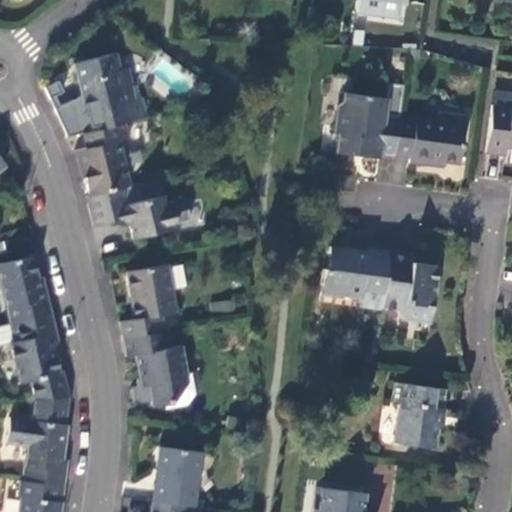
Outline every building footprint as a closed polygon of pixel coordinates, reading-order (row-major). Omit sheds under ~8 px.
[(123,119),(144,115),(140,96),(126,98),(113,50),(72,61),(87,127),(123,119)] [(397,120),(401,82),(386,80),(384,95),(341,90),(340,99),(335,103),(331,130),(336,131),(334,149),(377,155),(377,150),(393,153),(397,120)] [(511,89),(492,87),(490,101),(484,151),(504,154),(505,144),(511,144),(511,104),(511,103),(511,89)] [(436,112),(435,126),(460,128),(462,115),(436,112)] [(86,144),(72,147),(76,164),(80,164),(87,192),(99,190),(128,183),(118,140),(128,137),(123,119),(87,127),(82,129),(86,144)] [(435,126),(397,120),(393,153),(408,154),(408,160),(426,163),(427,156),(440,158),(456,161),(460,128),(435,126)] [(427,156),(426,163),(439,164),(440,158),(427,156)] [(162,201),(156,177),(128,183),(99,190),(87,192),(83,194),(91,224),(120,217),(121,220),(126,221),(130,235),(170,228),(169,222),(186,218),(181,197),(162,201)] [(388,250),(365,247),(365,251),(329,246),(326,267),(322,268),(319,290),(341,293),(341,295),(359,298),(358,307),(380,310),(381,307),(386,266),(388,250)] [(411,253),(388,250),(386,266),(381,307),(394,309),(404,320),(430,324),(437,266),(409,263),(411,253)] [(49,316),(41,279),(36,280),(31,257),(0,264),(0,285),(9,326),(15,324),(49,316)] [(134,336),(163,330),(161,315),(174,312),(165,264),(125,272),(134,318),(120,321),(124,338),(134,336)] [(59,355),(49,316),(15,324),(18,343),(14,345),(23,384),(27,383),(32,402),(65,399),(59,373),(57,374),(53,357),(59,355)] [(168,335),(163,330),(134,336),(124,338),(127,356),(129,364),(136,362),(141,387),(134,388),(137,405),(152,402),(153,405),(166,402),(168,403),(185,378),(185,372),(180,345),(170,348),(168,335)] [(189,372),(185,372),(185,378),(168,403),(166,402),(168,409),(187,407),(193,394),(189,372)] [(443,389),(395,382),(392,402),(396,403),(392,441),(433,446),(438,409),(440,409),(443,389)] [(25,448),(20,482),(62,487),(65,462),(61,460),(66,426),(62,426),(65,399),(32,402),(31,422),(8,419),(4,446),(25,448)] [(183,503),(192,505),(200,452),(159,446),(150,499),(151,499),(183,503)] [(58,511),(62,487),(20,482),(16,499),(19,499),(17,511),(58,511)] [(363,493),(316,487),(312,511),(370,511),(369,511),(361,510),(363,493)] [(181,511),(183,503),(151,499),(149,511),(181,511)]
